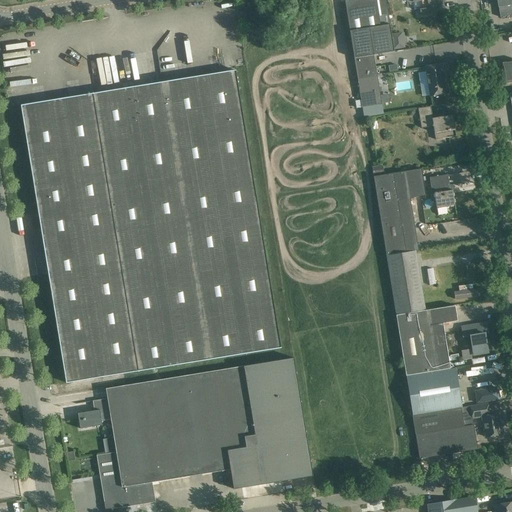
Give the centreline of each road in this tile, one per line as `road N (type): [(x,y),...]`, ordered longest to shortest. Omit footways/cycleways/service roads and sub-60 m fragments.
road 1 (unclassified): [(511,288),(464,0)]
road 2 (unclassified): [(46,511),(0,223)]
road 3 (unclassified): [(275,511),(511,475)]
